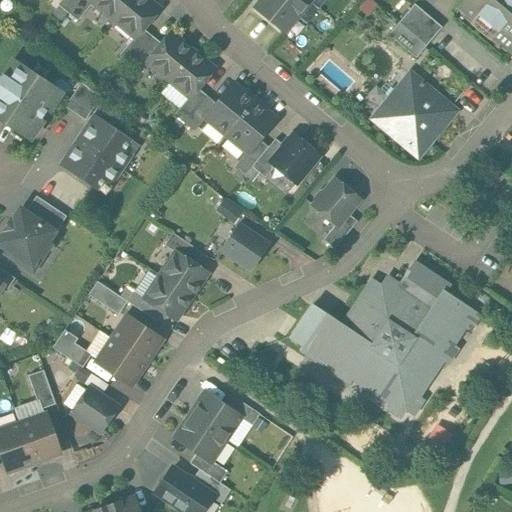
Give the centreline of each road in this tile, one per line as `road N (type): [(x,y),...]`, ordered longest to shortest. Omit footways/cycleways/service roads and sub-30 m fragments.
road 1 (residential): [(410,196),(317,281),(219,327),(114,460),(0,511)]
road 2 (residential): [(196,0),(410,196)]
road 3 (residential): [(511,108),(468,155),(410,196)]
